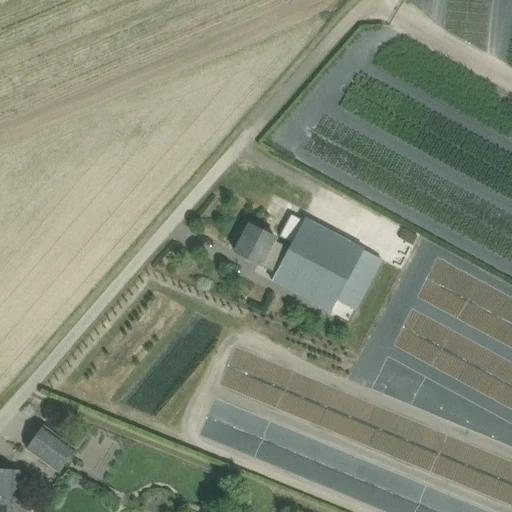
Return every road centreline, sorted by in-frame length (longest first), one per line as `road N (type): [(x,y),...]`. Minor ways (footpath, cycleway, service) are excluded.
road 1 (unknown): [(38,378),(356,511)]
road 2 (unclassified): [(0,422),(219,170)]
road 3 (track): [(219,170),(381,0)]
road 4 (unknown): [(388,0),(511,74)]
